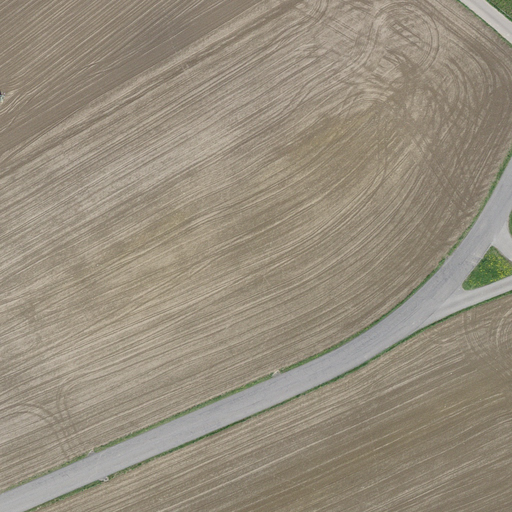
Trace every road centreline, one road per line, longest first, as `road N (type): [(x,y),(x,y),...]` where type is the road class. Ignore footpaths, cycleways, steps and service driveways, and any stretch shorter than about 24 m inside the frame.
road 1 (unclassified): [(0,507),(330,365),(412,312)]
road 2 (unclassified): [(412,312),(490,220)]
